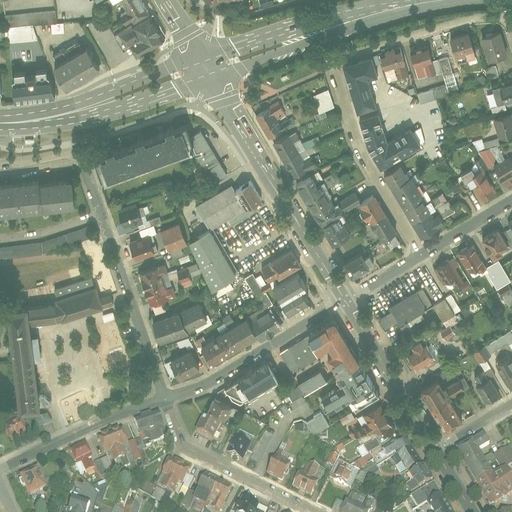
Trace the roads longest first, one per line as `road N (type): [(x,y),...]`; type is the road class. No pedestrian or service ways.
road 1 (residential): [(511,17),(400,38),(338,58),(333,69),(354,142),(421,255)]
road 2 (residential): [(0,162),(83,161),(164,400)]
road 3 (tertiary): [(345,301),(206,68)]
road 4 (tertiary): [(445,0),(349,19),(206,68)]
road 5 (tertiary): [(206,68),(95,110),(0,124)]
road 6 (residential): [(345,301),(210,382),(164,400)]
road 7 (residential): [(164,400),(184,446),(314,511)]
road 8 (residential): [(164,400),(0,470)]
road 9 (tertiary): [(435,449),(345,301)]
